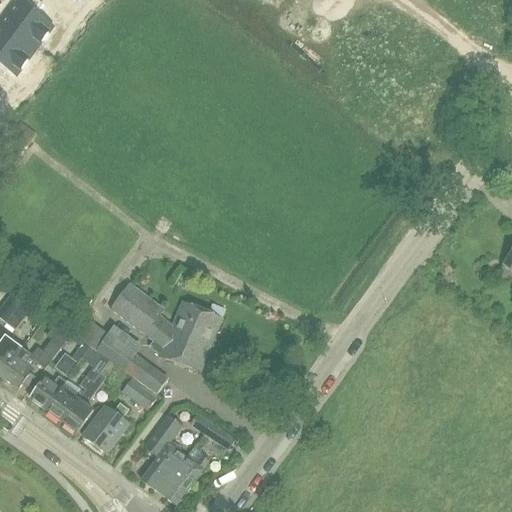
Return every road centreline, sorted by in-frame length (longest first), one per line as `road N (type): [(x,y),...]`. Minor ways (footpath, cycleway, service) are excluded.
road 1 (tertiary): [(218,511),(511,113)]
road 2 (residential): [(0,109),(7,115),(96,0)]
